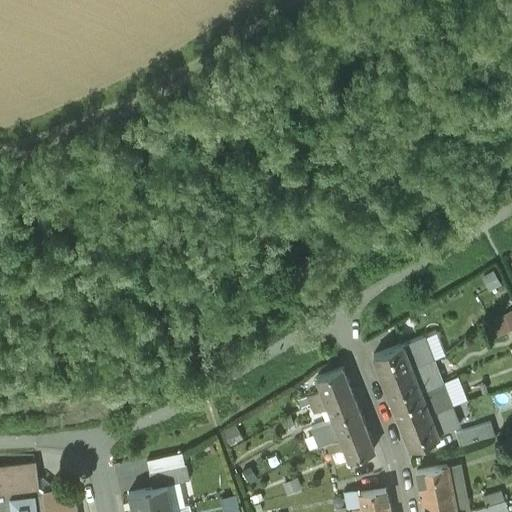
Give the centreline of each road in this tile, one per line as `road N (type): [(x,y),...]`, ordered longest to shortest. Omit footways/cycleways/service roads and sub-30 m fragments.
road 1 (track): [(0,119),(157,73),(272,0)]
road 2 (residential): [(407,511),(398,464),(333,318)]
